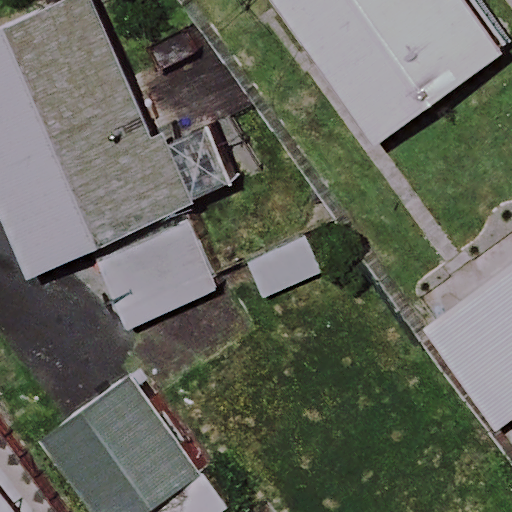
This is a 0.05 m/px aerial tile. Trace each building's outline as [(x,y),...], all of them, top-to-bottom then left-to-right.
[(95,245),(133,327),(232,281),(194,199),(234,180),(206,120),(174,135),(111,0),(56,0),(0,26),(0,187),(38,271),(95,245)] [(510,50),(472,0),(285,0),(393,140),(510,50)] [(511,433),(511,240),(408,331),(503,441),(511,433)] [(36,511),(0,461),(0,511),(36,511)] [(235,511),(211,476),(158,511),(235,511)]
